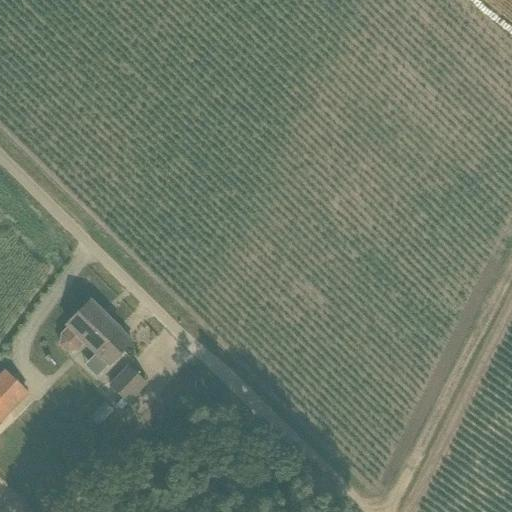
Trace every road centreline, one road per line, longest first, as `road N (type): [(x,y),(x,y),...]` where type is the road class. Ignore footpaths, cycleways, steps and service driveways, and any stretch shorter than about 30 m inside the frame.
road 1 (track): [(387,511),(511,270)]
road 2 (track): [(350,511),(166,329)]
road 3 (residential): [(166,329),(0,166)]
